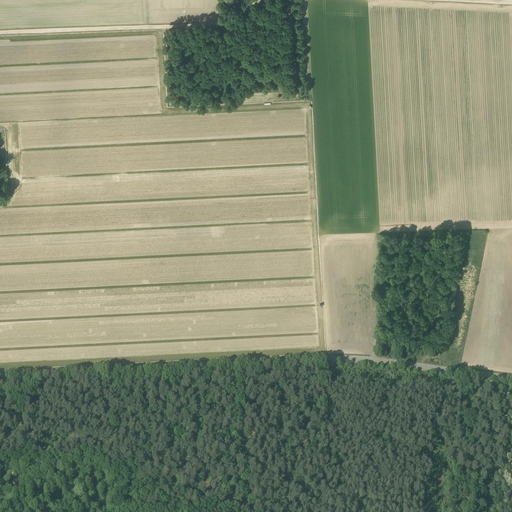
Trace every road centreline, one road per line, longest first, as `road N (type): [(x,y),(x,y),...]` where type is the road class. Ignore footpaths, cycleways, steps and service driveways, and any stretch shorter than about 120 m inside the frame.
road 1 (unclassified): [(0,375),(332,360),(511,378)]
road 2 (track): [(0,32),(213,24),(256,0)]
